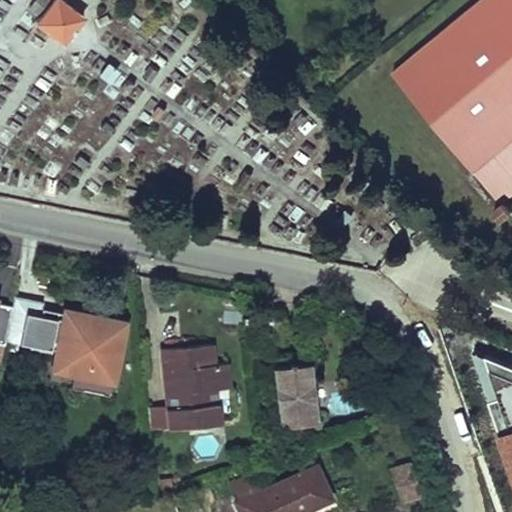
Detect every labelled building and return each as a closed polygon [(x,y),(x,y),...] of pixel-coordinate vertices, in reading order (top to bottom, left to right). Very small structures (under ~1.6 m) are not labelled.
[(51,0),(34,22),(63,44),(85,16),(64,0),(51,0)] [(511,0),(479,0),(392,72),(501,204),(493,211),(501,220),(511,212),(503,203),(511,195),(511,0)] [(54,320),(37,317),(40,302),(11,296),(9,306),(2,340),(34,346),(33,349),(48,352),(48,349),(54,320)] [(0,344),(1,345),(2,340),(9,306),(0,304),(0,344)] [(47,374),(71,378),(69,389),(106,396),(108,385),(114,386),(126,321),(60,308),(58,321),(54,320),(48,349),(52,350),(47,374)] [(287,314),(257,309),(261,343),(290,340),(288,326),(287,314)] [(288,326),(290,340),(306,338),(304,324),(288,326)] [(212,343),(161,348),(166,405),(169,427),(208,423),(205,389),(216,389),(229,387),(226,362),(214,363),(212,343)] [(279,407),(281,426),(315,423),(309,363),(274,367),(277,388),(278,397),(271,397),(272,407),(279,407)] [(205,389),(208,423),(219,422),(216,389),(205,389)] [(169,427),(166,405),(149,407),(151,429),(169,427)] [(411,462),(390,469),(399,500),(420,493),(411,462)] [(235,502),(239,511),(299,511),(330,498),(315,465),(294,475),(298,484),(280,493),(275,484),(235,502)] [(246,475),(227,483),(233,497),(252,488),(246,475)] [(294,475),(275,484),(280,493),(298,484),(294,475)]
